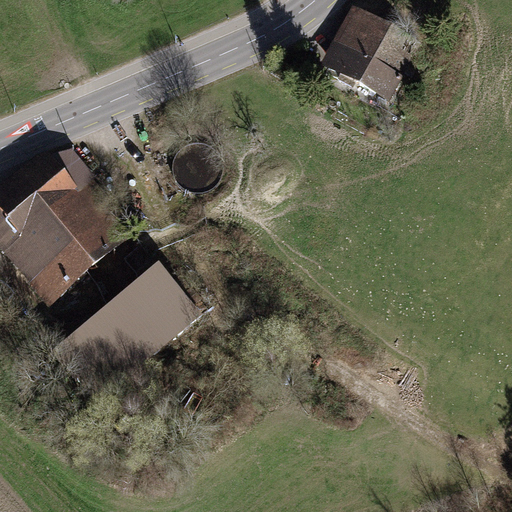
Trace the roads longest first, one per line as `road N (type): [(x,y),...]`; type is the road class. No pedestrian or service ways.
road 1 (track): [(92,110),(164,219),(294,355),(511,466)]
road 2 (unclassified): [(0,150),(249,46),(320,0)]
